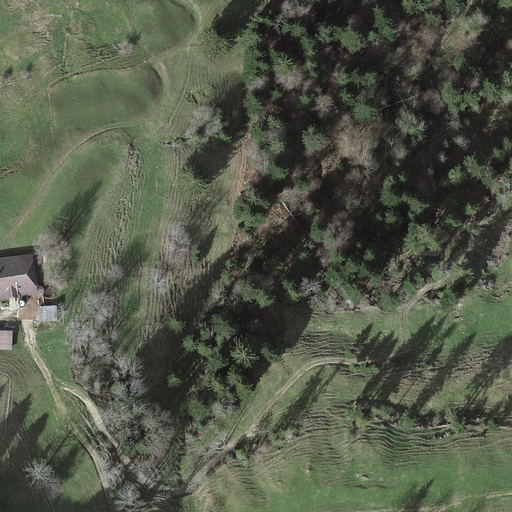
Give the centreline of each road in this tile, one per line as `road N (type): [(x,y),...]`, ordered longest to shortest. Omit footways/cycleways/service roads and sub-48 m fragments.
road 1 (track): [(0,243),(77,144),(159,110),(166,92),(159,61),(193,34),(196,14)]
road 2 (track): [(0,314),(24,321),(65,415),(99,466),(114,511)]
road 3 (track): [(385,511),(511,491)]
